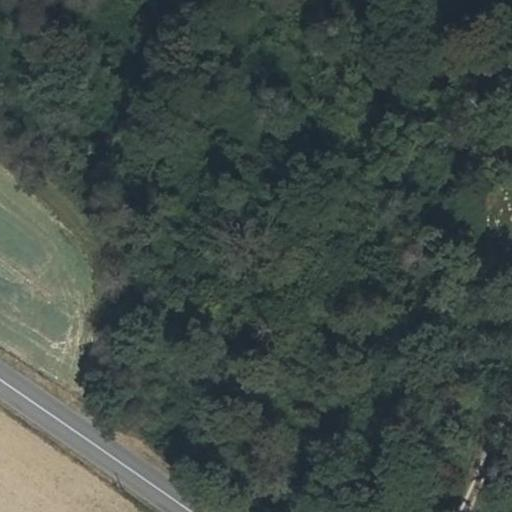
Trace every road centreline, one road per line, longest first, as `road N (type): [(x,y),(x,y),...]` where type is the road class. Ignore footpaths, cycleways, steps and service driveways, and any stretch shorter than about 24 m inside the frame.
road 1 (tertiary): [(0,380),(189,511)]
road 2 (track): [(315,511),(378,454),(511,400)]
